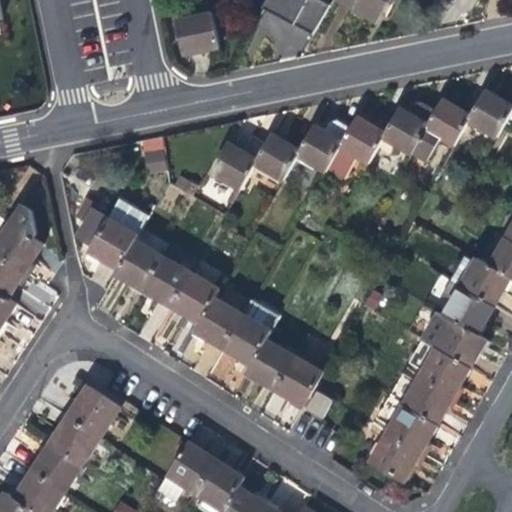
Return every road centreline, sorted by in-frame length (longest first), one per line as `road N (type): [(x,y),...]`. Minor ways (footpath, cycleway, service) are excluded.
road 1 (residential): [(0,417),(59,313),(378,511)]
road 2 (residential): [(153,107),(511,33)]
road 3 (residential): [(48,0),(76,122)]
